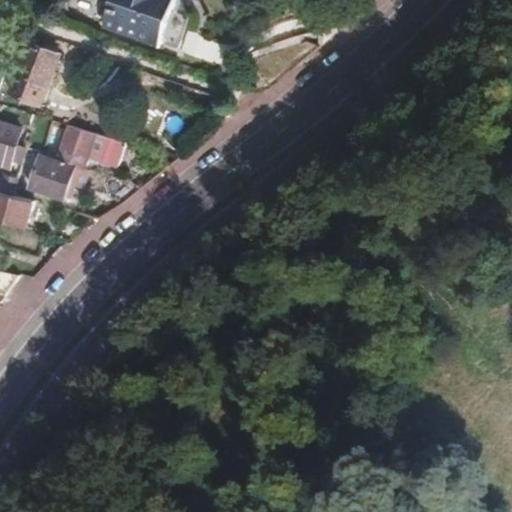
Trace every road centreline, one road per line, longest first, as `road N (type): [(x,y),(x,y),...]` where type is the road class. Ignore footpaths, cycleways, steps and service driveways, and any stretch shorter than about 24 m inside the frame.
road 1 (secondary): [(0,468),(129,302),(432,45),(471,0)]
road 2 (secondary): [(423,0),(106,273),(0,403)]
